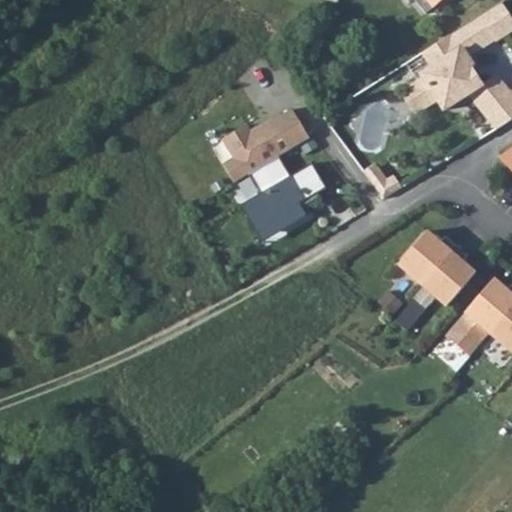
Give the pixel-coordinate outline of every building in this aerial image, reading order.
[(430,9),(423,0),(410,0),(422,14),(430,9)] [(423,0),(430,9),(441,0),(423,0)] [(507,15),(498,2),(478,15),(493,38),(494,39),(511,27),(505,17),(507,15)] [(493,38),(478,15),(448,34),(458,49),(462,46),(467,54),(493,38)] [(458,49),(448,34),(434,43),(422,51),(431,66),(420,73),(423,77),(405,89),(404,96),(411,108),(419,110),(436,98),(443,109),(469,92),(481,85),(474,74),(470,77),(466,69),(474,64),(467,54),(462,46),(458,49)] [(471,94),(497,129),(511,119),(511,96),(495,75),(481,85),(469,92),(471,94)] [(308,138),(290,107),(251,129),(245,122),(221,137),(230,158),(221,164),(233,184),(248,175),(276,158),(308,138)] [(511,148),(499,157),(511,171),(511,148)] [(276,158),(248,175),(259,191),(237,204),(260,240),(305,216),(298,202),(326,188),(311,163),(285,175),(276,158)] [(428,231),(399,265),(447,306),(476,272),(463,262),(469,255),(446,236),(440,242),(428,231)] [(495,278),(466,312),(511,350),(511,284),(508,289),(495,278)]
